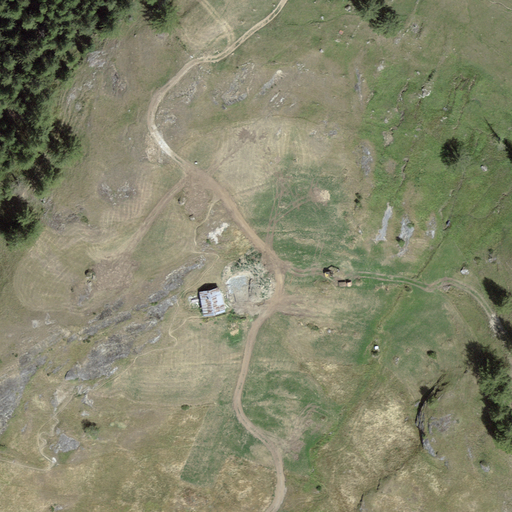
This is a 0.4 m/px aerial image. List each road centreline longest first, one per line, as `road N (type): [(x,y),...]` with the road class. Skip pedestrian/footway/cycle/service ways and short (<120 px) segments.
road 1 (track): [(222,193),(273,263),(259,287),(236,407),(278,459),(281,490),(269,511)]
road 2 (track): [(286,0),(216,63),(191,66),(154,113),(169,155),(222,193)]
